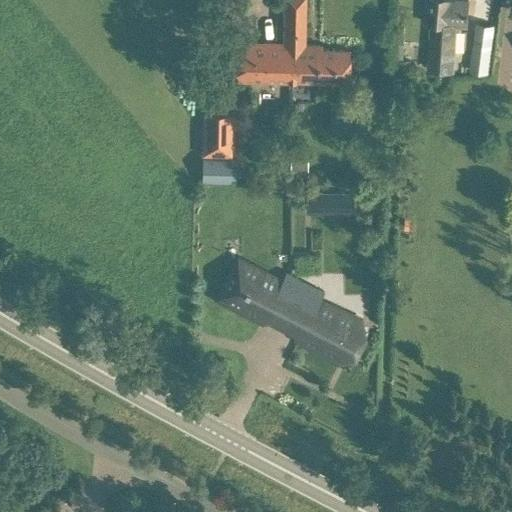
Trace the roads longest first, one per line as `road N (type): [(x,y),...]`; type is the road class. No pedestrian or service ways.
road 1 (secondary): [(363,511),(0,312)]
road 2 (unclassified): [(224,511),(0,390)]
